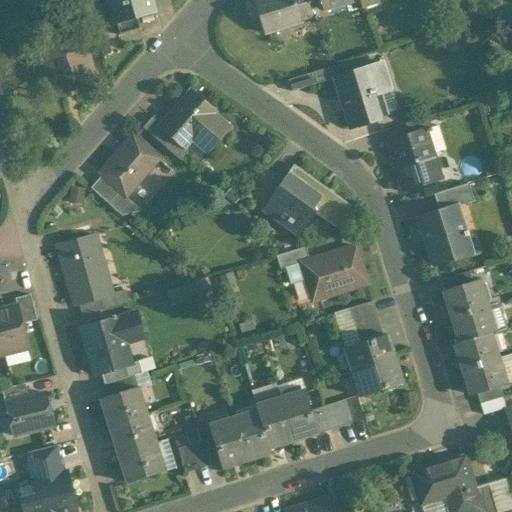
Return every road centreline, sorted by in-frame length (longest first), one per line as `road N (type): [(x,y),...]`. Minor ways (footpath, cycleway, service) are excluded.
road 1 (residential): [(190,511),(449,426),(383,208),(324,145),(178,36)]
road 2 (residential): [(111,511),(24,215)]
road 3 (residential): [(178,36),(24,215)]
